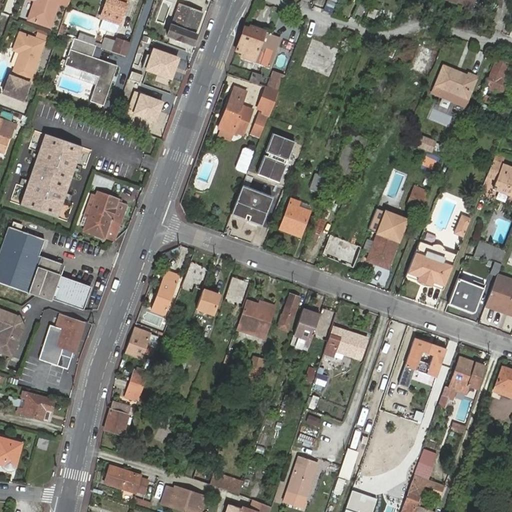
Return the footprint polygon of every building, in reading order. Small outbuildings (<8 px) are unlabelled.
[(25,0),(20,17),(26,19),(31,2),(26,0),(25,0)] [(36,0),(29,20),(51,27),(59,4),(68,7),(70,0),(36,0)] [(106,0),(104,8),(105,8),(101,18),(103,19),(100,28),(114,33),(116,31),(119,25),(127,0),(106,0)] [(338,0),(330,0),(327,11),(334,14),(339,0),(338,0)] [(353,15),(361,18),(365,4),(357,2),(353,15)] [(172,26),(168,37),(193,46),(197,35),(195,34),(203,13),(181,5),(173,26),(172,26)] [(498,9),(494,25),(502,26),(505,11),(498,9)] [(250,30),(244,28),(236,50),(243,52),(255,57),(254,60),(262,63),(266,49),(272,34),(250,27),(250,30)] [(29,83),(30,84),(46,42),(21,33),(14,51),(21,53),(12,77),(9,76),(3,94),(22,101),(29,83)] [(276,36),(272,34),(266,49),(271,50),(276,36)] [(276,36),(271,50),(276,52),(281,37),(276,36)] [(74,38),(70,50),(64,65),(97,77),(89,101),(102,106),(116,66),(93,58),(96,46),(74,38)] [(125,57),(130,44),(117,39),(116,42),(105,38),(101,48),(125,57)] [(179,59),(153,49),(144,71),(171,81),(179,59)] [(499,80),(505,63),(496,60),(486,85),(504,93),(508,83),(503,81),(499,80)] [(510,65),(505,63),(499,80),(503,81),(510,65)] [(467,78),(442,68),(434,87),(466,100),(475,78),(468,75),(467,78)] [(248,82),(258,86),(259,84),(262,76),(252,73),(248,82)] [(270,80),(267,88),(279,92),(284,77),(273,73),(270,80)] [(262,76),(259,84),(265,87),(267,88),(270,80),(262,76)] [(247,92),(235,87),(224,114),(226,114),(221,130),(233,134),(234,132),(244,135),(253,110),(242,106),(247,92)] [(267,88),(265,87),(257,108),(262,110),(269,113),(271,113),(276,98),(279,92),(267,88)] [(166,103),(139,93),(131,114),(157,125),(166,103)] [(486,97),(480,94),(478,100),(484,103),(486,97)] [(480,102),(478,109),(489,112),(491,106),(480,102)] [(260,115),(252,136),(259,139),(269,113),(262,110),(260,115)] [(0,151),(5,154),(10,140),(16,124),(0,117),(0,151)] [(233,134),(221,130),(218,137),(230,141),(233,134)] [(349,133),(331,179),(349,186),(366,140),(349,133)] [(31,171),(44,136),(41,134),(34,153),(28,169),(31,171)] [(266,153),(269,154),(284,161),(287,162),(295,143),(273,135),(266,153)] [(418,148),(434,151),(436,138),(420,135),(418,148)] [(51,219),(64,183),(77,148),(44,136),(31,171),(18,207),(51,219)] [(77,148),(64,183),(68,184),(74,167),(81,149),(77,148)] [(246,176),(255,154),(245,150),(242,151),(235,170),(236,172),(246,176)] [(284,161),(269,154),(267,158),(283,164),(284,161)] [(283,164),(267,158),(264,156),(257,175),(279,183),(286,165),(283,164)] [(511,170),(492,163),(486,178),(496,181),(493,189),(511,196),(511,170)] [(15,205),(18,207),(31,171),(28,169),(21,187),(15,205)] [(318,192),(325,177),(315,173),(308,188),(318,192)] [(68,184),(64,183),(51,219),(55,220),(62,202),(68,184)] [(426,198),(428,192),(413,186),(411,192),(426,198)] [(272,198),(242,187),(231,215),(245,220),(247,215),(250,217),(248,221),(262,226),(272,198)] [(511,199),(511,196),(493,189),(492,192),(511,199)] [(89,203),(80,229),(106,237),(111,222),(120,225),(127,205),(118,202),(119,200),(96,192),(94,196),(99,198),(96,206),(89,203)] [(421,210),(426,198),(411,192),(406,204),(421,210)] [(293,229),(302,232),(310,212),(298,208),(300,203),(292,200),(281,229),(291,233),(293,229)] [(387,211),(374,243),(370,254),(367,262),(387,269),(407,218),(387,211)] [(461,215),(460,220),(468,224),(470,219),(461,215)] [(468,224),(460,220),(454,234),(463,237),(468,224)] [(38,294),(51,299),(83,311),(91,288),(59,276),(64,265),(40,256),(46,240),(11,227),(0,255),(0,282),(28,293),(28,290),(38,294)] [(361,247),(330,235),(322,256),(353,267),(361,247)] [(370,254),(374,243),(368,240),(363,252),(370,254)] [(420,241),(419,243),(405,277),(442,290),(456,256),(456,255),(420,241)] [(483,255),(490,257),(494,246),(488,244),(483,255)] [(494,262),(501,265),(504,259),(497,256),(494,262)] [(497,275),(498,275),(501,265),(494,262),(489,260),(487,266),(494,268),(492,275),(497,276),(497,275)] [(211,270),(190,262),(181,289),(194,294),(196,288),(203,291),(211,270)] [(461,269),(447,306),(470,315),(472,314),(473,314),(474,312),(484,285),(478,283),(464,278),(467,272),(461,269)] [(166,270),(151,309),(164,314),(179,275),(166,270)] [(464,278),(478,283),(480,277),(467,272),(464,278)] [(497,276),(491,291),(486,306),(490,307),(491,304),(510,311),(508,314),(511,315),(511,280),(498,275),(497,275),(497,276)] [(252,284),(233,278),(224,303),(244,309),(252,284)] [(203,291),(196,309),(214,315),(221,296),(203,291)] [(38,294),(35,296),(50,302),(51,299),(38,294)] [(289,295),(277,329),(287,332),(299,299),(289,295)] [(248,301),(247,305),(264,311),(266,303),(260,301),(259,304),(248,301)] [(264,311),(247,305),(241,323),(257,328),(256,335),(264,338),(275,306),(266,303),(264,311)] [(491,304),(490,307),(508,314),(510,311),(491,304)] [(0,326),(2,328),(7,333),(1,351),(15,355),(24,328),(15,324),(18,315),(0,308),(0,326)] [(46,310),(45,316),(50,317),(50,325),(56,325),(57,311),(46,310)] [(322,310),(320,315),(312,338),(326,343),(332,327),(336,315),(322,310)] [(302,313),(294,336),(307,341),(305,347),(309,348),(312,338),(320,315),(312,313),(311,316),(302,313)] [(20,316),(18,315),(15,324),(24,328),(25,325),(20,316)] [(85,324),(65,318),(59,316),(56,328),(50,326),(39,361),(58,366),(61,355),(72,358),(74,351),(76,352),(85,324)] [(367,340),(332,327),(326,343),(323,354),(332,357),(334,351),(360,360),(367,340)] [(151,334),(134,328),(125,353),(143,358),(144,353),(151,356),(154,346),(148,344),(151,334)] [(160,337),(151,334),(148,344),(154,346),(156,346),(160,337)] [(436,379),(446,350),(432,346),(431,348),(427,347),(428,344),(414,339),(398,384),(408,387),(420,352),(433,356),(427,375),(436,379)] [(323,357),(317,370),(322,372),(327,359),(323,357)] [(459,357),(458,362),(475,368),(476,363),(459,357)] [(254,358),(243,388),(253,392),(256,381),(252,380),(255,372),(259,373),(263,361),(254,358)] [(376,361),(372,384),(381,386),(385,363),(376,361)] [(475,368),(458,362),(449,388),(445,386),(438,407),(444,409),(448,399),(451,400),(455,391),(465,394),(468,386),(476,389),(484,366),(476,363),(475,368)] [(312,381),(316,368),(309,365),(304,379),(312,381)] [(511,371),(503,368),(496,386),(511,391),(511,371)] [(132,381),(143,384),(148,372),(145,371),(144,374),(135,371),(132,381)] [(317,372),(314,381),(325,385),(328,376),(317,372)] [(139,398),(143,384),(132,381),(127,397),(136,400),(136,398),(139,398)] [(511,393),(511,391),(496,386),(494,392),(511,398),(511,393)] [(19,413),(24,415),(29,395),(25,393),(19,413)] [(29,395),(24,415),(46,420),(49,419),(54,401),(29,395)] [(466,422),(472,400),(461,397),(454,419),(466,422)] [(114,402),(105,430),(123,435),(131,407),(114,402)] [(420,422),(424,413),(416,409),(412,419),(420,422)] [(305,424),(316,428),(319,420),(308,416),(305,424)] [(300,432),(315,438),(317,431),(302,426),(300,432)] [(409,437),(392,433),(389,446),(406,450),(409,437)] [(297,440),(312,445),(315,439),(299,434),(297,440)] [(0,438),(0,463),(13,467),(19,444),(0,438)] [(38,438),(36,447),(45,450),(47,441),(38,438)] [(422,449),(413,475),(415,475),(427,480),(436,454),(422,449)] [(340,474),(347,477),(354,456),(346,454),(340,474)] [(301,457),(288,493),(285,503),(302,509),(303,509),(306,499),(318,463),(301,457)] [(111,466),(106,482),(136,492),(137,490),(145,492),(149,480),(140,478),(141,475),(111,466)] [(194,479),(222,489),(226,477),(198,467),(194,479)] [(419,497),(423,485),(442,492),(445,486),(427,480),(415,475),(401,511),(413,511),(417,502),(421,504),(423,498),(419,497)] [(222,489),(224,490),(238,495),(239,495),(243,483),(226,477),(222,489)] [(340,494),(345,479),(338,477),(334,492),(340,494)] [(176,491),(168,488),(163,505),(184,511),(200,511),(205,499),(192,495),(193,494),(176,488),(176,491)] [(372,511),(377,498),(352,490),(344,511),(372,511)] [(257,503),(256,502),(255,502),(253,501),(250,511),(241,507),(241,510),(236,509),(228,506),(225,511),(269,511),(271,508),(257,503)] [(420,507),(421,504),(417,502),(413,511),(416,511),(418,507),(420,507)]
